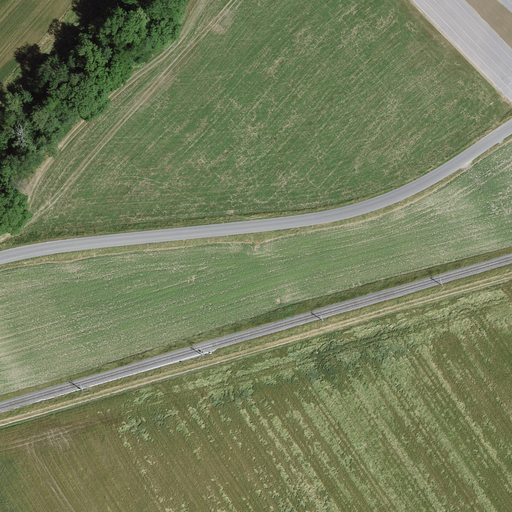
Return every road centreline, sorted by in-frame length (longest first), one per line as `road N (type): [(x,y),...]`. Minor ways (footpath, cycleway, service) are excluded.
road 1 (tertiary): [(0,258),(362,210),(450,168),(511,126)]
road 2 (track): [(511,276),(0,423)]
